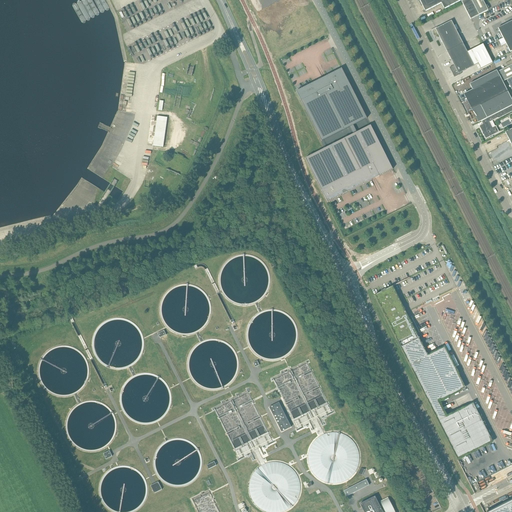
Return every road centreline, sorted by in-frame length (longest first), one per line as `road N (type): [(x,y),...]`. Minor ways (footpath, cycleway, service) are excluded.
road 1 (unclassified): [(0,277),(163,231),(202,186),(244,90)]
road 2 (unclassified): [(365,265),(415,240),(425,215),(316,0)]
road 3 (unclassified): [(511,214),(400,0)]
road 4 (secondary): [(365,324),(443,475)]
